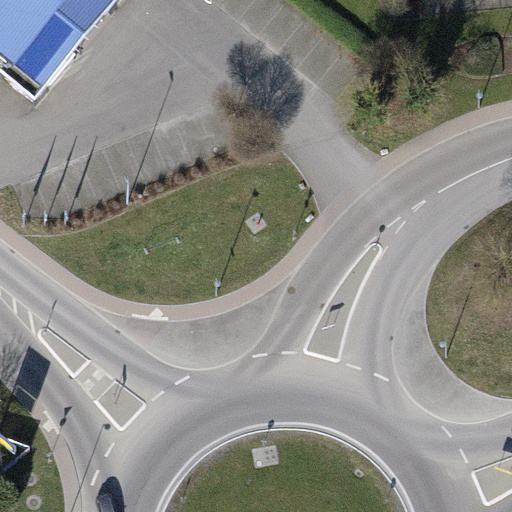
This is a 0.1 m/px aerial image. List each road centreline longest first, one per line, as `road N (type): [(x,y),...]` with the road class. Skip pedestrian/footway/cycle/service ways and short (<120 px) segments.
road 1 (residential): [(511,159),(464,177),(403,220),(373,253),(340,306),(309,405)]
road 2 (residential): [(174,452),(0,289)]
road 3 (tertiary): [(444,509),(414,463),(381,433),(309,405)]
road 4 (tertiary): [(309,405),(236,413),(174,452)]
